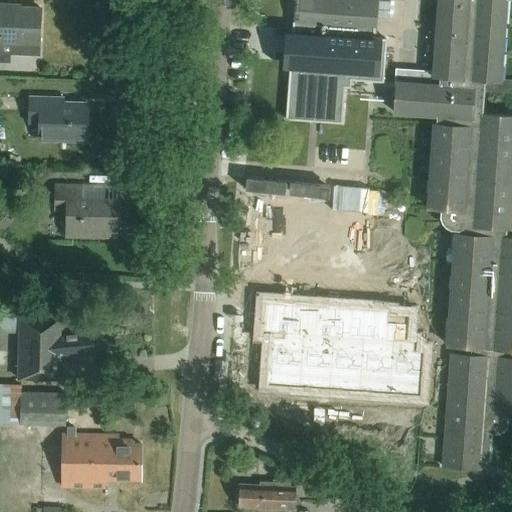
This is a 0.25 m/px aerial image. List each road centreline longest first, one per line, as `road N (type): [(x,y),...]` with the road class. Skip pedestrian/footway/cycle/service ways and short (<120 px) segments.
road 1 (tertiary): [(184,511),(207,271),(220,0)]
road 2 (track): [(192,422),(266,446),(379,511)]
